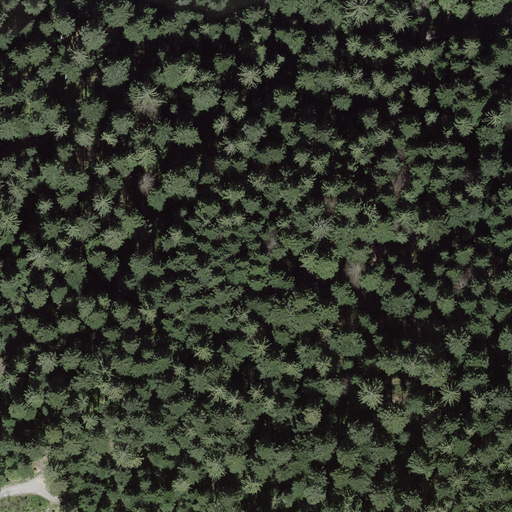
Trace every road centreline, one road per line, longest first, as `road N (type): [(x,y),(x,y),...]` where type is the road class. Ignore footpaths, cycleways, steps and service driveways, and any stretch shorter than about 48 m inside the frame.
road 1 (track): [(511,16),(432,39),(353,43),(181,0)]
road 2 (track): [(253,511),(133,464),(95,429),(0,493)]
road 3 (track): [(0,314),(95,429)]
